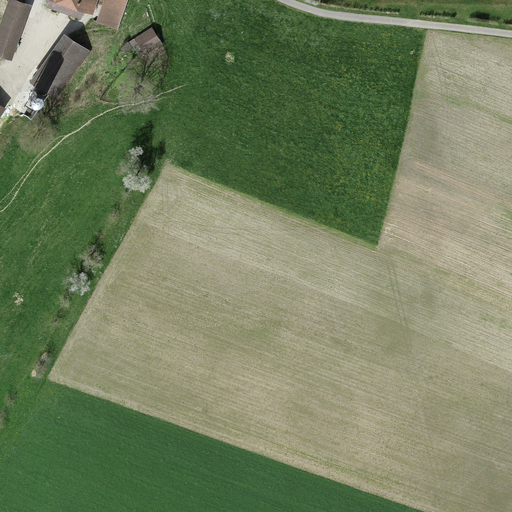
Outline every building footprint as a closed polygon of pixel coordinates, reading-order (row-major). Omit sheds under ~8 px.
[(23,0),(5,0),(0,15),(0,54),(8,57),(28,2),(23,0)] [(47,0),(89,15),(94,0),(47,0)] [(101,0),(95,19),(115,26),(123,0),(101,0)] [(152,27),(135,38),(142,49),(159,39),(152,27)] [(70,36),(36,84),(56,98),(90,50),(70,36)]
